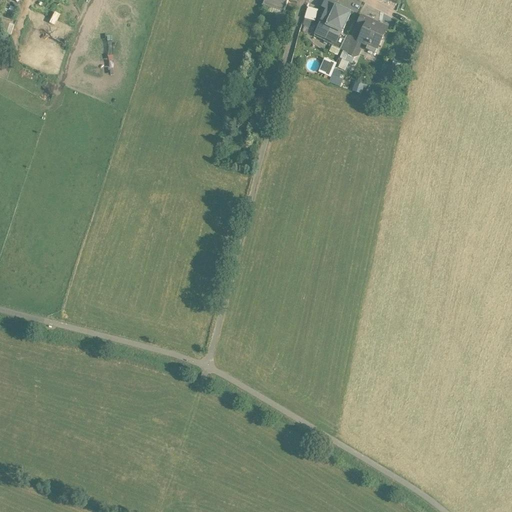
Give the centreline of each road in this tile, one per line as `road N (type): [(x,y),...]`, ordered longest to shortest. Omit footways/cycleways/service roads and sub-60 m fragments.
road 1 (track): [(442,511),(207,366)]
road 2 (track): [(207,366),(0,311)]
road 3 (track): [(255,178),(207,366)]
road 4 (residential): [(304,0),(255,178)]
road 5 (track): [(511,82),(395,13)]
